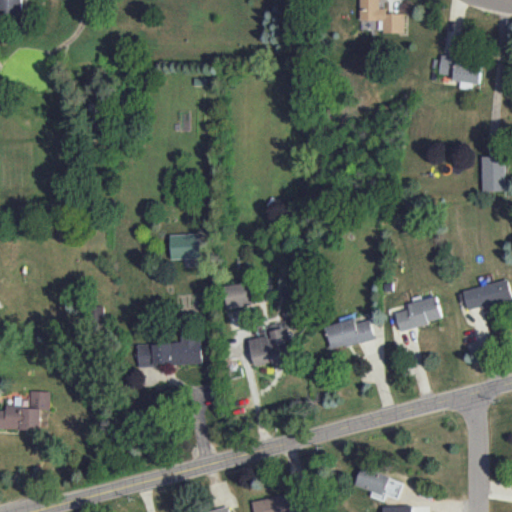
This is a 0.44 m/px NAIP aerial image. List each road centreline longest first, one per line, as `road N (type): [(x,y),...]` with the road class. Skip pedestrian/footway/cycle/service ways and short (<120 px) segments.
road 1 (tertiary): [(511,383),(26,511)]
road 2 (residential): [(481,392),(481,511)]
